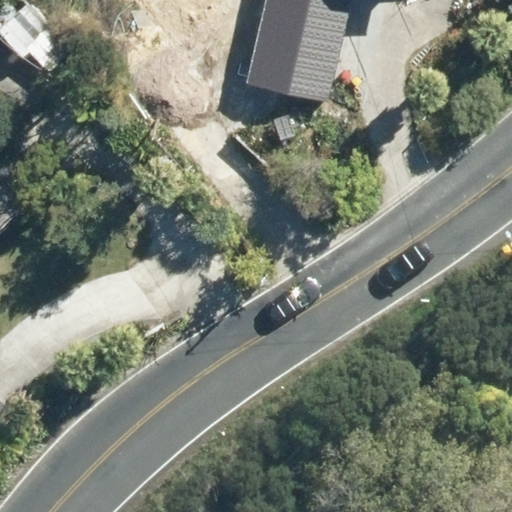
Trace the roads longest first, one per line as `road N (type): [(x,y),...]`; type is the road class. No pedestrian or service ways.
road 1 (tertiary): [(56,511),(117,438),(260,326),(454,212),(511,161)]
road 2 (unknown): [(312,295),(228,159),(169,46),(155,0)]
